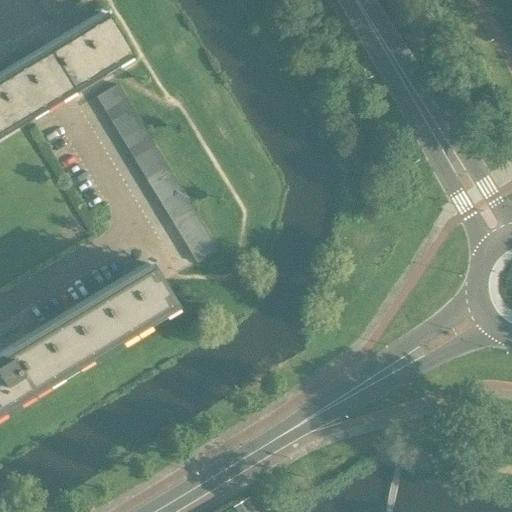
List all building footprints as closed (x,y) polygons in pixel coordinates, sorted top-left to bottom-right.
[(37,0),(43,9),(57,0),(37,0)] [(65,0),(57,0),(43,9),(49,20),(70,7),(65,0)] [(103,16),(0,77),(0,126),(39,104),(125,51),(125,52),(127,52),(104,14),(102,15),(103,16)] [(96,97),(102,108),(123,96),(116,85),(96,97)] [(129,106),(123,96),(102,108),(109,118),(129,106)] [(135,116),(129,106),(109,118),(115,129),(135,116)] [(142,127),(135,116),(115,129),(121,139),(142,127)] [(148,137),(142,127),(121,139),(127,149),(148,137)] [(154,147),(148,137),(127,149),(134,160),(154,147)] [(160,157),(154,147),(134,160),(140,170),(160,157)] [(140,170),(146,180),(166,168),(160,157),(140,170)] [(173,178),(166,168),(146,180),(152,190),(173,178)] [(152,190),(158,201),(179,188),(173,178),(152,190)] [(185,198),(179,188),(158,201),(165,211),(185,198)] [(165,211),(171,221),(191,209),(185,198),(165,211)] [(198,219),(191,209),(171,221),(177,231),(198,219)] [(177,231),(183,242),(204,229),(198,219),(177,231)] [(210,239),(204,229),(183,242),(189,252),(210,239)] [(217,251),(210,239),(189,252),(196,263),(217,251)] [(0,405),(56,371),(171,302),(172,303),(173,302),(150,264),(149,265),(149,266),(28,339),(22,328),(19,330),(21,332),(0,344),(0,405)] [(247,499),(233,507),(236,511),(254,511),(255,511),(247,499)]
